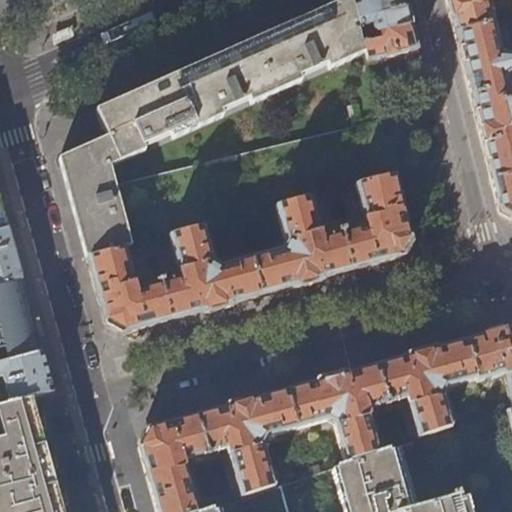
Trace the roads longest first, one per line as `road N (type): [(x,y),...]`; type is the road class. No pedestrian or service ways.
road 1 (residential): [(83,396),(488,282),(483,230),(425,0)]
road 2 (residential): [(83,396),(0,85)]
road 3 (secondary): [(211,0),(0,85)]
road 4 (residential): [(114,511),(83,396)]
